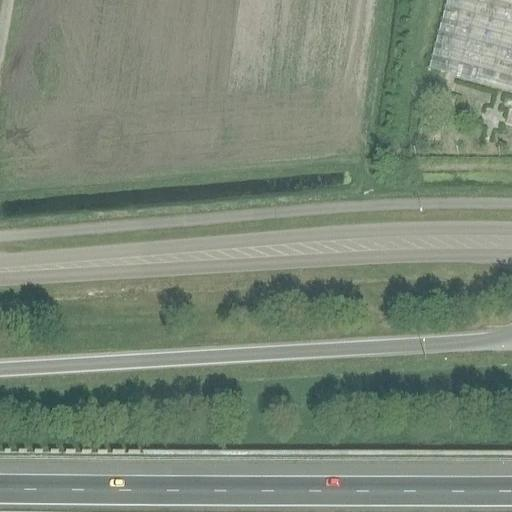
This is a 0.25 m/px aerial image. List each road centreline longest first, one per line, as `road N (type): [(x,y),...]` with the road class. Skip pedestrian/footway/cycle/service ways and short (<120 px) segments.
road 1 (tertiary): [(511,242),(395,240),(0,271)]
road 2 (motorway): [(511,340),(0,370)]
road 3 (motorway): [(511,488),(0,488)]
